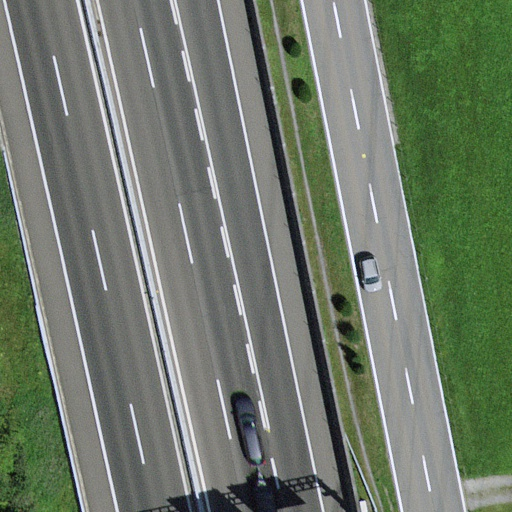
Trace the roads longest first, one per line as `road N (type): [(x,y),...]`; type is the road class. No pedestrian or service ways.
road 1 (motorway): [(40,0),(154,511)]
road 2 (motorway): [(246,511),(133,0)]
road 3 (primary): [(334,0),(433,511)]
